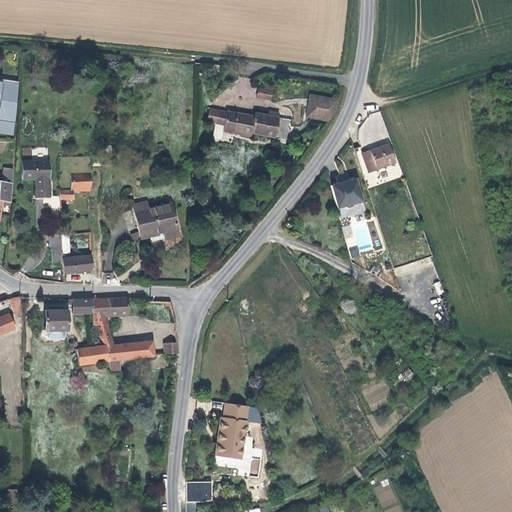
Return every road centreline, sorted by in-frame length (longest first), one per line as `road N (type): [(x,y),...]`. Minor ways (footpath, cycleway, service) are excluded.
road 1 (unclassified): [(203,296),(330,145),(354,103),(367,0)]
road 2 (track): [(245,511),(332,481),(456,378),(483,343)]
road 3 (track): [(383,101),(406,120),(482,290),(484,319),(463,334)]
road 4 (unclassified): [(174,511),(175,444),(203,296)]
road 5 (track): [(0,38),(215,61)]
road 6 (residential): [(0,276),(37,289),(203,296)]
road 7 (track): [(511,61),(383,101),(357,93)]
road 8 (track): [(263,229),(404,299)]
